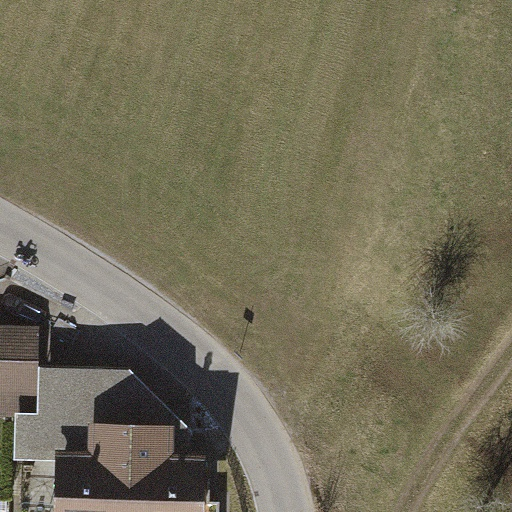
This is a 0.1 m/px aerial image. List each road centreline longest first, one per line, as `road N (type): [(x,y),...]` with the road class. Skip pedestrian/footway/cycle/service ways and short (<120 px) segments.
road 1 (tertiary): [(297,511),(251,413),(156,325),(0,229)]
road 2 (track): [(422,511),(511,364)]
